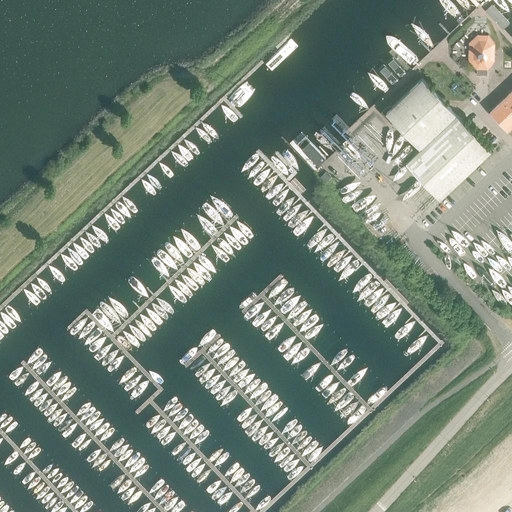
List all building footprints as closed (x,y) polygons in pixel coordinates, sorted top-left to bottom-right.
[(476,69),(487,69),(491,66),(491,43),(488,39),(477,39),(473,43),(473,65),(476,69)] [(405,162),(439,198),(490,150),(446,103),(422,78),(391,107),(389,105),(381,112),(389,120),(391,118),(420,148),(405,162)] [(511,90),(507,95),(509,97),(505,101),(503,99),(491,110),(508,128),(511,124),(511,90)] [(322,177),(322,178),(326,181),(331,177),(327,173),(327,172),(322,177)] [(511,463),(505,456),(496,464),(511,480),(511,479),(511,463)] [(496,464),(488,472),(503,488),(511,480),(496,464)] [(480,490),(470,498),(482,511),(487,511),(494,506),(480,490)]
